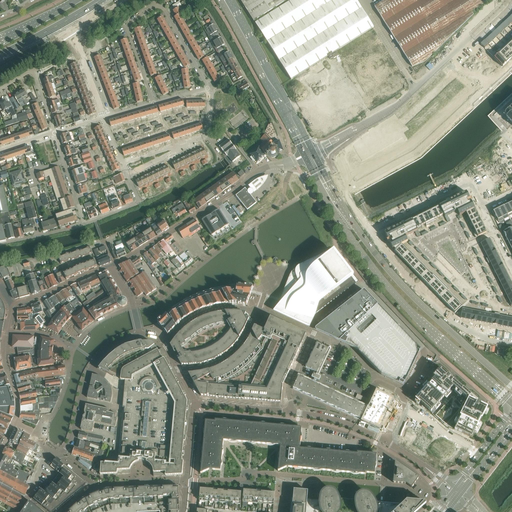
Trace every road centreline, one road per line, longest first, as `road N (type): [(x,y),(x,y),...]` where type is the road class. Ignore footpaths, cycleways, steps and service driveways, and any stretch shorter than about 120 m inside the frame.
road 1 (secondary): [(305,156),(379,278),(511,403)]
road 2 (secondary): [(511,387),(379,259),(313,153)]
road 3 (unclassified): [(313,153),(389,113),(508,0)]
road 4 (residential): [(109,266),(258,171),(294,160)]
road 5 (residential): [(202,89),(151,8),(126,25),(153,104)]
road 6 (secondary): [(218,0),(305,156)]
road 7 (secondary): [(313,153),(230,0)]
road 8 (residential): [(292,412),(196,403),(165,346)]
road 9 (residential): [(52,454),(72,434),(95,361),(139,334)]
road 10 (residential): [(362,283),(318,319),(289,386),(292,412)]
road 11 (residential): [(422,465),(378,437),(292,412)]
road 12 (unknown): [(123,164),(183,146),(127,174)]
